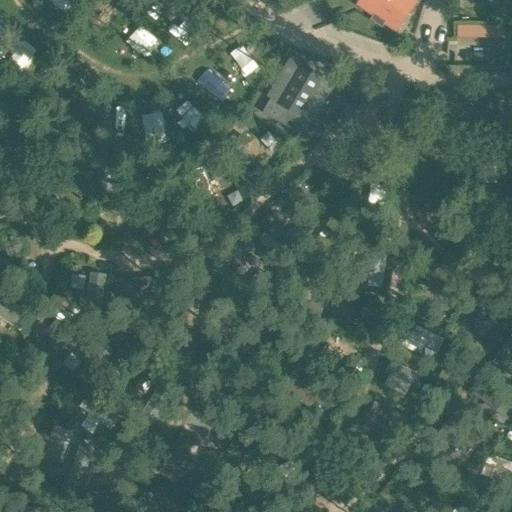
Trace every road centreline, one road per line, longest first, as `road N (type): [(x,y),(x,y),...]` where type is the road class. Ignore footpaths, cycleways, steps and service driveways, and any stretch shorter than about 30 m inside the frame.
road 1 (track): [(297,511),(373,359),(406,214),(393,90),(415,69),(329,49),(253,0)]
road 2 (track): [(393,90),(221,241),(190,258),(98,256),(51,237),(0,191)]
road 3 (track): [(51,237),(41,380),(21,442),(0,457)]
road 4 (track): [(406,214),(467,269),(511,277)]
